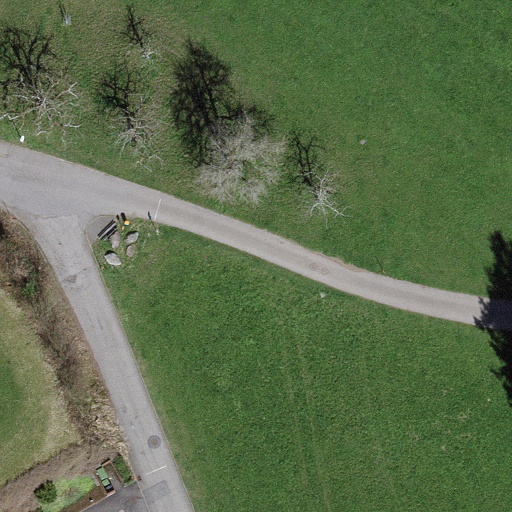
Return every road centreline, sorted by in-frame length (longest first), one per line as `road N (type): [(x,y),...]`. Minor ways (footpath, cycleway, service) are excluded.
road 1 (track): [(511,312),(431,301),(50,181)]
road 2 (residential): [(0,166),(50,181),(178,511)]
